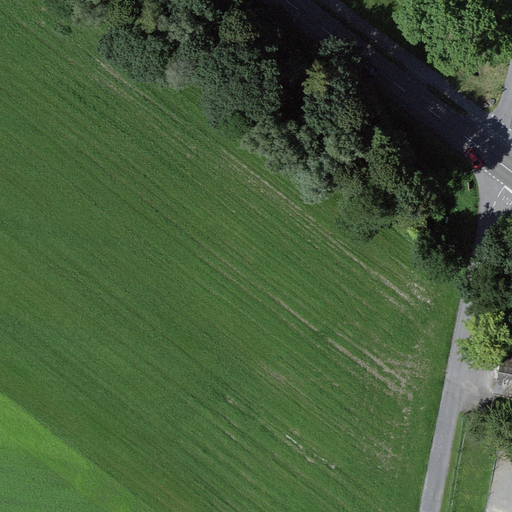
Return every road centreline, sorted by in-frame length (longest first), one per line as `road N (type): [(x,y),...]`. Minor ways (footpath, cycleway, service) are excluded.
road 1 (unclassified): [(497,160),(431,511)]
road 2 (tertiary): [(497,160),(284,0)]
